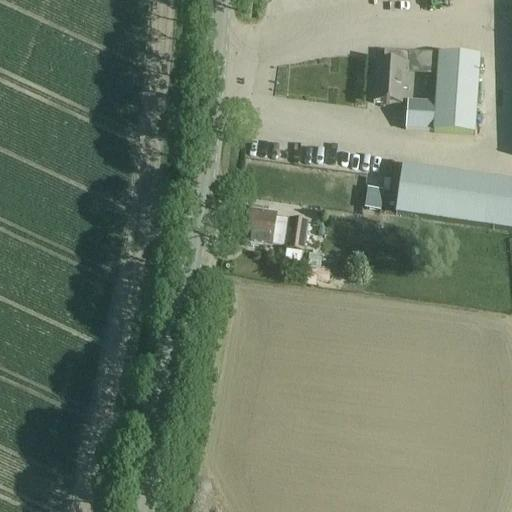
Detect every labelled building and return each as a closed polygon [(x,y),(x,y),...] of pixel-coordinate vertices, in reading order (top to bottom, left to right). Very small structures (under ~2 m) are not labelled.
[(376,64),(373,105),(385,106),(385,107),(389,107),(389,106),(401,107),(402,91),(409,91),(410,76),(410,67),(408,66),(408,55),(384,53),(383,65),(376,64)] [(407,103),(405,131),(433,133),(433,134),(474,137),(479,59),(438,56),(437,78),(435,105),(407,103)] [(309,113),(306,127),(332,133),(335,118),(309,113)] [(367,129),(364,139),(390,146),(393,136),(367,129)] [(280,136),(279,152),(292,152),(293,137),(280,136)] [(511,184),(402,169),(395,216),(511,232),(511,184)] [(369,191),(366,211),(379,213),(382,193),(369,191)] [(289,222),(289,223),(274,221),(275,218),(267,217),(268,212),(252,209),(246,247),(271,250),(271,248),(285,250),(285,252),(303,254),(307,225),(289,222)] [(351,276),(352,262),(341,262),(341,252),(328,251),(327,275),(351,276)]
